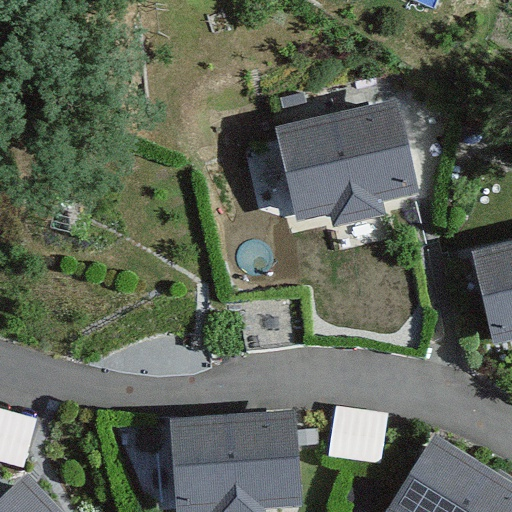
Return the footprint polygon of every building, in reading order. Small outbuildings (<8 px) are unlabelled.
[(392,116),(287,140),(304,212),(339,204),(342,217),(375,209),(373,197),(409,189),(392,116)] [(511,257),(482,264),(499,336),(511,333),(511,257)] [(315,297),(239,303),(247,350),(300,345),(372,347),(426,361),(443,315),(376,299),(315,297)] [(0,460),(28,468),(42,419),(0,406),(0,460)] [(339,408),(335,455),(386,460),(390,413),(339,408)] [(291,429),(183,436),(188,509),(224,507),(224,511),(258,511),(258,506),(296,503),(291,429)] [(511,511),(511,503),(437,457),(402,511),(511,511)] [(46,511),(27,493),(7,511),(46,511)]
